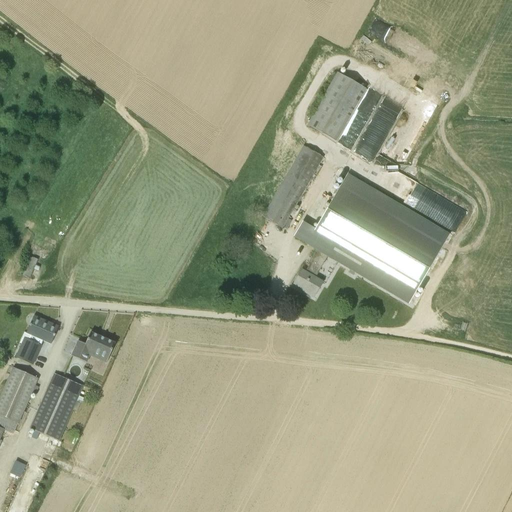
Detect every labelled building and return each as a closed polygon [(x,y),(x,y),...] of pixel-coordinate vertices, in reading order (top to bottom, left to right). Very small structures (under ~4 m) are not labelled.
[(308,125),(319,131),(348,79),(338,72),(308,125)] [(348,79),(319,131),(336,141),(366,88),(348,79)] [(392,138),(384,155),(404,165),(416,141),(395,130),(391,137),(392,138)] [(263,217),(267,219),(282,228),(323,157),(304,146),(263,217)] [(409,301),(447,234),(346,176),(337,191),(338,191),(315,231),(302,223),(295,236),(317,248),(328,255),(335,259),(409,301)] [(302,270),(294,284),(314,295),(322,281),(315,277),(328,255),(317,248),(307,265),(309,266),(305,272),(302,270)] [(38,260),(30,257),(22,276),(30,279),(38,260)] [(29,340),(20,360),(33,365),(41,345),(43,341),(51,344),(59,327),(58,327),(57,329),(50,325),(51,324),(34,316),(26,333),(31,335),(29,340)] [(78,341),(71,356),(80,360),(87,363),(90,356),(98,360),(100,354),(109,358),(111,352),(115,343),(91,332),(85,344),(78,341)] [(18,423),(38,379),(13,368),(0,397),(0,428),(4,430),(13,434),(18,423)] [(83,386),(54,374),(30,429),(59,441),(83,386)] [(17,459),(11,471),(22,476),(27,463),(17,459)]
